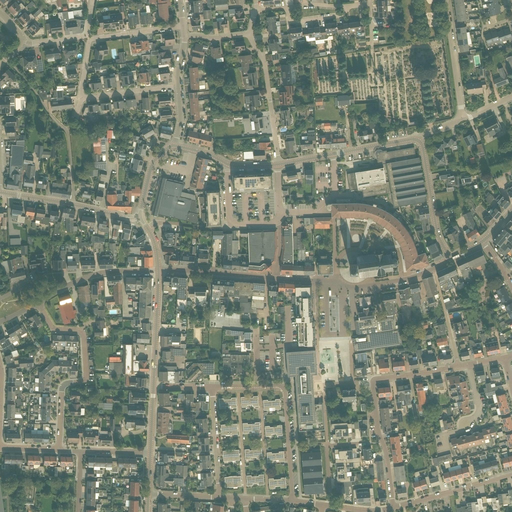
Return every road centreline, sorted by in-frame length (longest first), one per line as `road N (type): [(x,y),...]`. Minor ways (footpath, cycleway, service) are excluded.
road 1 (residential): [(59,449),(61,390),(86,376),(84,339),(51,326),(38,305)]
road 2 (residential): [(82,97),(90,40),(183,27)]
road 3 (unclassified): [(277,164),(418,140)]
road 4 (tertiary): [(139,218),(0,192)]
road 5 (residential): [(292,501),(284,386),(260,386)]
road 6 (residential): [(277,164),(264,64),(249,34)]
road 7 (residential): [(393,507),(373,380)]
road 8 (residential): [(393,507),(511,473)]
road 9 (unclassified): [(451,256),(436,230),(418,140)]
